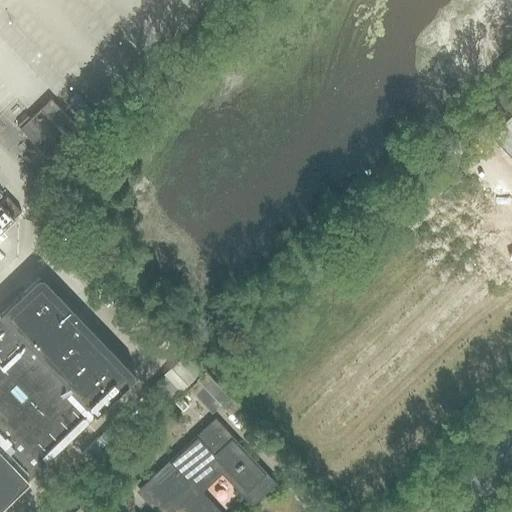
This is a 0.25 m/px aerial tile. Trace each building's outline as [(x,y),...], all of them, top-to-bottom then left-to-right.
[(442,6),(435,0),(393,0),(421,27),(442,6)] [(262,2),(254,10),(273,30),(282,22),(262,2)] [(254,10),(245,19),(265,39),(273,30),(254,10)] [(245,19),(237,27),(256,47),(265,39),(245,19)] [(237,27),(228,36),(248,56),(256,47),(237,27)] [(228,36),(220,44),(239,64),(248,56),(228,36)] [(303,40),(286,57),(295,65),(312,48),(303,40)] [(220,44),(211,53),(231,73),(239,64),(220,44)] [(312,48),(295,65),(303,74),(320,57),(312,48)] [(211,53),(203,61),(222,81),(231,73),(211,53)] [(286,57),(269,74),(278,82),(295,65),(286,57)] [(320,57),(303,74),(312,82),(329,65),(320,57)] [(203,61),(194,70),(214,90),(222,81),(203,61)] [(295,65),(278,82),(286,91),(303,74),(295,65)] [(329,65),(312,82),(320,91),(337,74),(329,65)] [(194,70),(186,78),(206,98),(214,90),(194,70)] [(303,74),(286,91),(295,99),(312,82),(303,74)] [(337,74),(320,91),(329,99),(346,82),(337,74)] [(186,78),(177,87),(197,106),(206,98),(186,78)] [(312,82),(295,99),(303,108),(320,91),(312,82)] [(346,82),(329,99),(337,108),(354,91),(346,82)] [(177,87),(169,95),(189,115),(197,106),(177,87)] [(320,91),(303,108),(312,116),(329,99),(320,91)] [(354,91),(337,108),(346,116),(363,99),(354,91)] [(251,92),(234,109),(242,118),(259,101),(251,92)] [(169,95),(160,104),(180,123),(189,115),(169,95)] [(83,133),(50,99),(30,119),(27,116),(16,125),(52,163),(83,133)] [(329,99),(312,116),(320,125),(337,108),(329,99)] [(363,99),(346,116),(354,125),(371,108),(363,99)] [(259,101),(242,118),(251,126),(268,109),(259,101)] [(160,104),(152,112),(172,132),(180,123),(160,104)] [(337,108),(320,125),(329,133),(346,116),(337,108)] [(371,108),(354,125),(363,133),(380,116),(371,108)] [(511,108),(486,134),(511,161),(511,108)] [(234,109),(217,126),(225,135),(242,118),(234,109)] [(268,109),(251,126),(259,135),(276,118),(268,109)] [(152,112),(143,121),(163,140),(172,132),(152,112)] [(346,116),(329,133),(337,142),(354,125),(346,116)] [(380,116),(363,133),(371,142),(388,125),(380,116)] [(242,118),(225,135),(234,143),(251,126),(242,118)] [(276,118),(259,135),(268,143),(285,126),(276,118)] [(143,121),(135,129),(155,149),(163,140),(143,121)] [(354,125),(337,142),(346,150),(363,133),(354,125)] [(251,126),(234,143),(242,152),(259,135),(251,126)] [(285,126),(268,143),(276,152),(293,135),(285,126)] [(135,129),(126,138),(146,157),(155,149),(135,129)] [(363,133),(346,150),(354,159),(371,142),(363,133)] [(259,135),(242,152),(251,160),(268,143),(259,135)] [(293,135),(276,152),(285,160),(302,143),(293,135)] [(126,138),(118,146),(138,166),(146,157),(126,138)] [(268,143),(251,160),(259,169),(276,152),(268,143)] [(302,143),(285,160),(293,169),(310,152),(302,143)] [(199,145),(182,161),(190,170),(207,153),(199,145)] [(118,146),(109,155),(129,174),(138,166),(118,146)] [(276,152),(259,169),(268,177),(285,160),(276,152)] [(310,152),(293,169),(302,177),(319,160),(310,152)] [(207,153),(190,170),(199,178),(216,161),(207,153)] [(285,160),(268,177),(276,186),(293,169),(285,160)] [(319,160),(302,177),(310,186),(327,169),(319,160)] [(182,161),(165,178),(173,187),(190,170),(182,161)] [(216,161),(199,178),(207,187),(224,170),(216,161)] [(293,169),(276,186),(285,194),(302,177),(293,169)] [(327,169),(310,186),(319,194),(336,177),(327,169)] [(190,170),(173,187),(182,195),(199,178),(190,170)] [(224,170),(207,187),(216,195),(233,178),(224,170)] [(302,177),(285,194),(293,203),(310,186),(302,177)] [(125,178),(105,198),(114,207),(134,187),(125,178)] [(199,178),(182,195),(190,204),(207,187),(199,178)] [(233,178),(216,195),(224,204),(241,187),(233,178)] [(310,186),(293,203),(302,211),(319,194),(310,186)] [(134,187),(114,207),(122,215),(142,195),(134,187)] [(207,187),(190,204),(199,212),(216,195),(207,187)] [(241,187),(224,204),(233,212),(249,195),(241,187)] [(0,232),(21,212),(7,198),(0,204),(0,193),(1,192),(0,190),(0,232)] [(142,195),(122,215),(131,224),(150,204),(142,195)] [(216,195),(199,212),(207,221),(224,204),(216,195)] [(249,195),(233,212),(241,221),(258,204),(249,195)] [(150,204),(131,224),(139,232),(159,212),(150,204)] [(224,204),(207,221),(216,229),(233,212),(224,204)] [(258,204),(241,221),(249,229),(266,212),(258,204)] [(159,212),(139,232),(148,241),(167,221),(159,212)] [(233,212),(216,229),(224,238),(241,221),(233,212)] [(266,212),(249,229),(258,238),(275,221),(266,212)] [(167,221),(148,241),(156,249),(176,229),(167,221)] [(241,221),(224,238),(233,246),(249,229),(241,221)] [(275,221),(258,238),(266,246),(283,229),(275,221)] [(176,229),(156,249),(165,258),(184,238),(176,229)] [(249,229),(233,246),(241,255),(258,238),(249,229)] [(184,238),(165,258),(173,266),(193,246),(184,238)] [(258,238),(241,255),(249,263),(266,246),(258,238)] [(193,246),(173,266),(182,275),(201,255),(193,246)] [(201,255),(182,275),(190,283),(210,263),(201,255)] [(210,263),(190,283),(199,292),(218,272),(210,263)] [(218,272),(199,292),(207,300),(227,280),(218,272)] [(0,315),(0,505),(27,480),(96,414),(134,378),(39,278),(1,314),(0,315)] [(227,280),(207,300),(216,309),(235,289),(227,280)] [(197,397),(206,389),(198,380),(189,389),(197,397)] [(251,496),(271,477),(215,417),(136,491),(155,511),(175,511),(217,511),(195,489),(221,465),(251,496)] [(136,456),(144,465),(151,458),(143,449),(136,456)]
